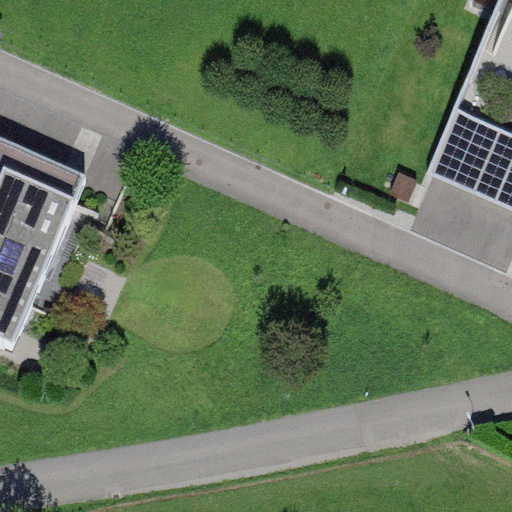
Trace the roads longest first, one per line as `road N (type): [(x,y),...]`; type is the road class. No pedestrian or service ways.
road 1 (residential): [(0,70),(511,300)]
road 2 (residential): [(511,394),(0,496)]
